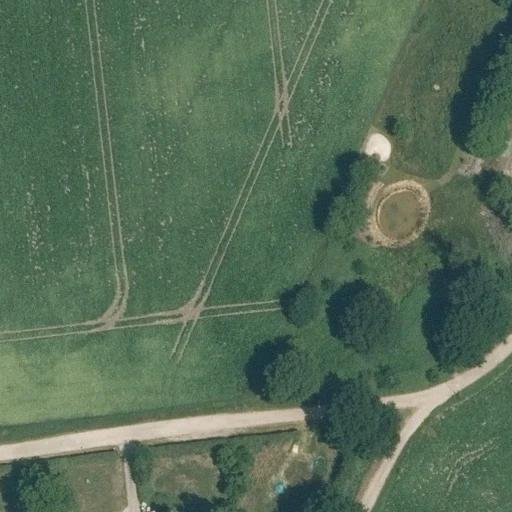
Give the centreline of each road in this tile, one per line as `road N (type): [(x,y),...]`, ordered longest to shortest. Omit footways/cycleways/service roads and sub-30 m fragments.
road 1 (track): [(0,454),(408,399)]
road 2 (track): [(408,399),(457,386),(511,333)]
road 3 (track): [(408,399),(360,511)]
